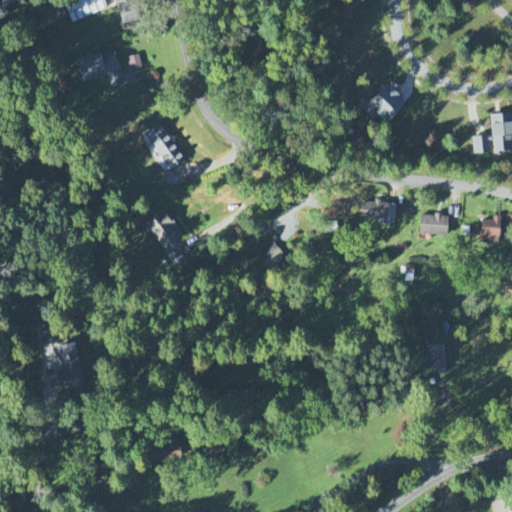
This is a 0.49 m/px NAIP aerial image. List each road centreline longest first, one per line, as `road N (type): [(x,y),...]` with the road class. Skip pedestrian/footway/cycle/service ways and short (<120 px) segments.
road 1 (residential): [(511,195),(337,171),(240,141),(208,111),(175,0)]
road 2 (residential): [(444,474),(427,462),(387,464),(301,511),(134,508),(64,443)]
road 3 (residential): [(511,82),(475,91),(439,82),(402,40),(395,0)]
road 4 (residential): [(386,511),(444,474),(511,457)]
